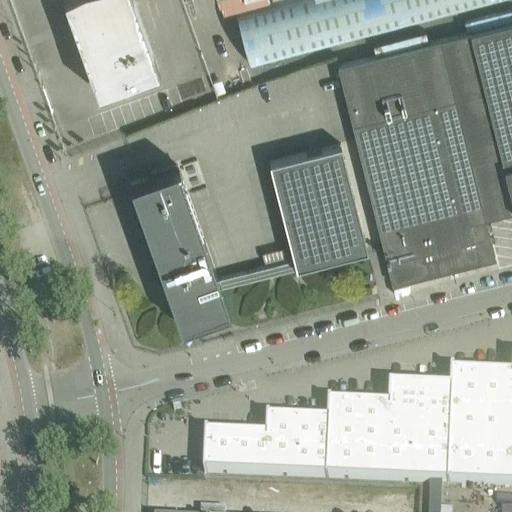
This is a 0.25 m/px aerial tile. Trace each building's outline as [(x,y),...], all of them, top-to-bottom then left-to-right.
[(159,69),(134,0),(64,0),(97,91),(117,84),(139,76),(159,69)] [(251,64),(492,0),(239,0),(234,1),(251,64)] [(511,20),(484,28),(338,65),(387,260),(393,285),(496,259),(485,218),(511,210),(511,20)] [(218,278),(179,165),(157,173),(156,169),(150,171),(152,175),(130,182),(181,325),(229,308),(221,287),(367,250),(341,144),(269,162),(294,259),(218,278)] [(511,485),(511,374),(454,372),(454,371),(453,371),(452,390),(448,483),(511,485)] [(448,483),(452,390),(393,388),(393,386),(391,386),(390,405),(331,403),(331,402),(330,401),(329,420),(327,477),(448,483)] [(327,477),(329,420),(270,418),(270,417),(267,417),(266,436),(208,433),(206,433),(204,473),(206,473),(206,472),(327,477)]
